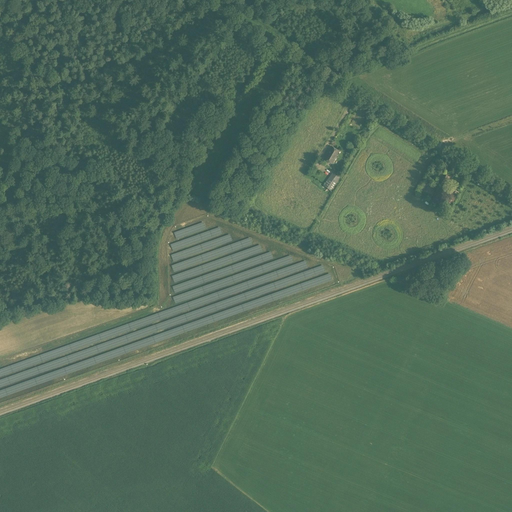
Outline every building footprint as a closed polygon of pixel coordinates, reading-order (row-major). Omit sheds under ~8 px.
[(331,146),(324,159),(332,164),(339,151),(331,146)] [(331,190),(340,177),(332,172),(323,185),(331,190)] [(442,173),(437,181),(436,181),(435,184),(438,186),(439,183),(444,186),(450,177),(442,173)] [(421,188),(433,195),(438,186),(426,179),(421,188)] [(452,204),(458,192),(452,189),(446,200),(452,204)]
